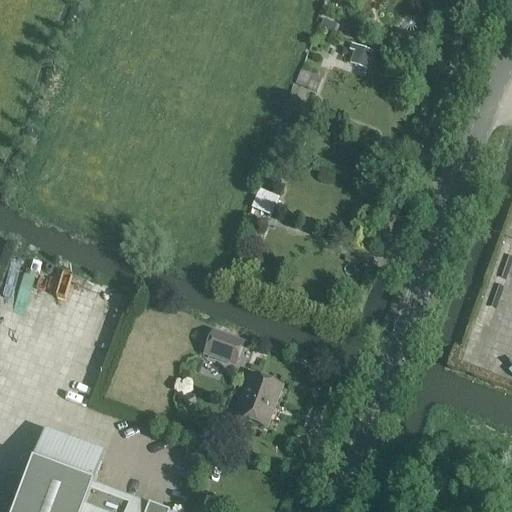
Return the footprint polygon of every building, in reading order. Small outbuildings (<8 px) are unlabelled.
[(275,209),(283,187),(261,179),(254,201),(275,209)] [(204,355),(235,366),(243,345),(212,333),(204,355)] [(487,358),(497,361),(504,339),(494,335),(487,358)] [(237,418),(268,430),(284,387),(253,375),(237,418)] [(82,482),(37,465),(19,511),(163,511),(98,487),(102,477),(86,472),(82,482)]
